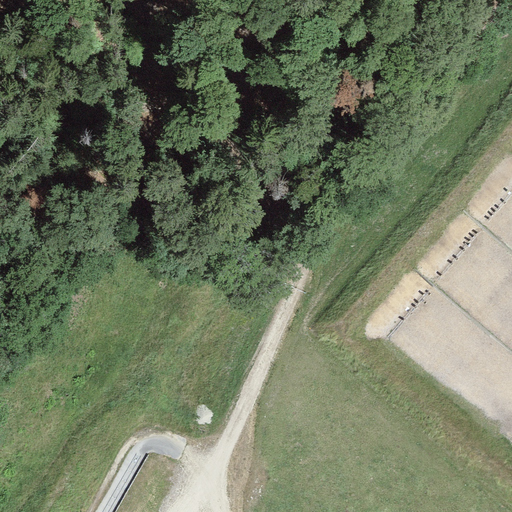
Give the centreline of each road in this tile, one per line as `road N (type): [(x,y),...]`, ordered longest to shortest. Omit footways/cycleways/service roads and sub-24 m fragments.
road 1 (track): [(218,462),(357,155),(510,0)]
road 2 (track): [(92,511),(122,457),(152,439),(218,462),(198,511)]
